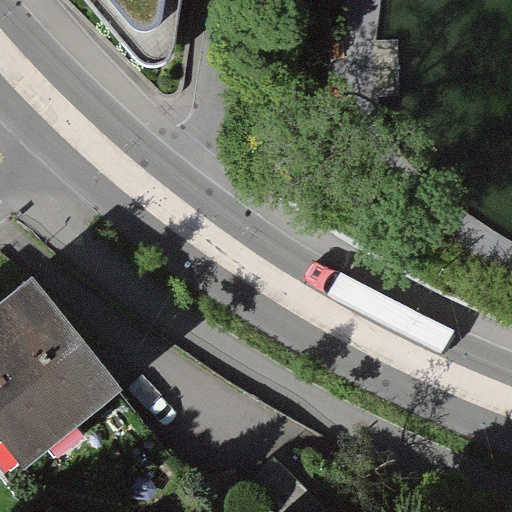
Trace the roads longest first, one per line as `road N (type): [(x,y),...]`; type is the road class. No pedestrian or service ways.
road 1 (secondary): [(164,206),(341,325),(511,404)]
road 2 (residential): [(164,206),(201,159),(228,0)]
road 3 (secondary): [(55,110),(164,206)]
